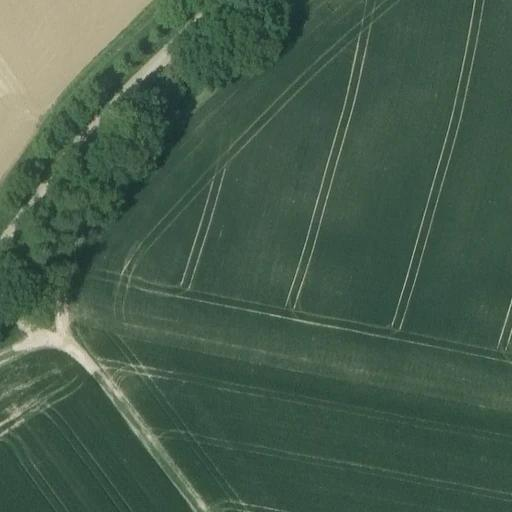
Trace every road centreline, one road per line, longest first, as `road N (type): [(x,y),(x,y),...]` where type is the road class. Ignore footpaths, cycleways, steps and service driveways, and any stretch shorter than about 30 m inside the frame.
road 1 (track): [(223,0),(83,138),(0,249)]
road 2 (track): [(1,247),(194,511)]
